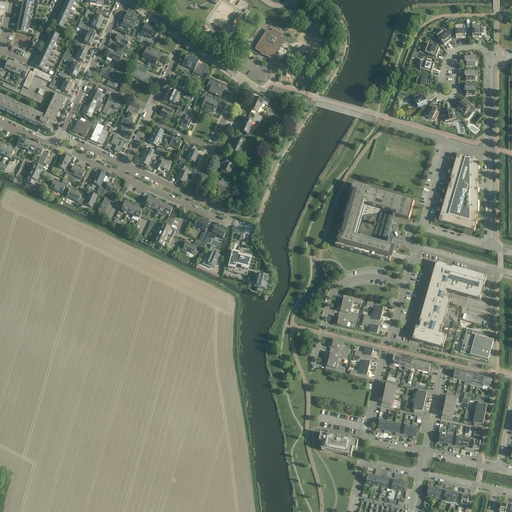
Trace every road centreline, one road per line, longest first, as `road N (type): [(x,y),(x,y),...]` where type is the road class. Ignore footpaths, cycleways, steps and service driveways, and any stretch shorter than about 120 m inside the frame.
road 1 (unclassified): [(490,247),(493,60)]
road 2 (residential): [(311,369),(335,286),(365,276),(405,285)]
road 3 (residential): [(405,285),(392,329),(408,334),(428,265),(412,260)]
